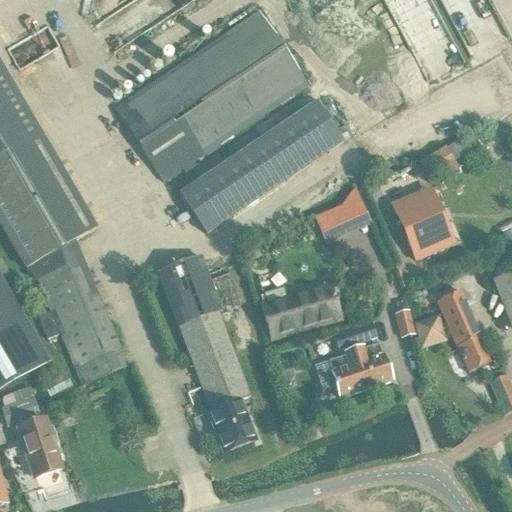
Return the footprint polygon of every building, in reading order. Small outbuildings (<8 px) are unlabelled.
[(259,13),(113,111),(162,184),(308,85),(259,13)] [(0,224),(27,270),(31,280),(36,278),(51,313),(60,336),(83,387),(126,368),(108,324),(74,243),(95,230),(52,156),(0,66),(0,224)] [(306,111),(180,195),(207,236),(330,154),(343,145),(316,104),(306,111)] [(445,149),(418,165),(432,188),(459,172),(445,149)] [(429,192),(391,210),(416,263),(454,245),(429,192)] [(336,212),(324,218),(324,219),(334,241),(346,235),(336,212)] [(253,245),(242,251),(248,262),(259,256),(253,245)] [(0,394),(50,365),(1,281),(9,276),(0,259),(0,394)] [(201,259),(157,276),(225,451),(256,439),(241,401),(250,397),(218,314),(221,312),(210,283),(202,261),(201,259)] [(511,274),(493,282),(510,327),(511,326),(511,274)] [(331,287),(260,308),(270,342),(341,322),(331,287)] [(438,307),(437,308),(468,376),(471,374),(473,375),(478,373),(480,369),(492,364),(462,297),(438,307)] [(396,305),(395,315),(401,341),(414,338),(408,314),(405,302),(396,305)] [(51,313),(37,319),(47,342),(60,336),(51,313)] [(437,320),(415,327),(422,350),(444,342),(437,320)] [(372,327),(333,340),(338,353),(376,340),(372,327)] [(330,364),(317,368),(324,392),(337,388),(341,401),(393,385),(381,347),(366,352),(366,351),(346,357),(347,358),(330,363),(330,364)] [(289,367),(278,370),(281,380),(292,376),(289,367)] [(64,376),(43,387),(49,399),(58,394),(70,387),(64,376)] [(511,392),(506,378),(488,385),(503,419),(511,414),(511,392)] [(15,405),(0,410),(0,411),(7,430),(40,419),(29,389),(12,396),(15,405)] [(42,423),(18,432),(35,477),(59,468),(42,423)]
